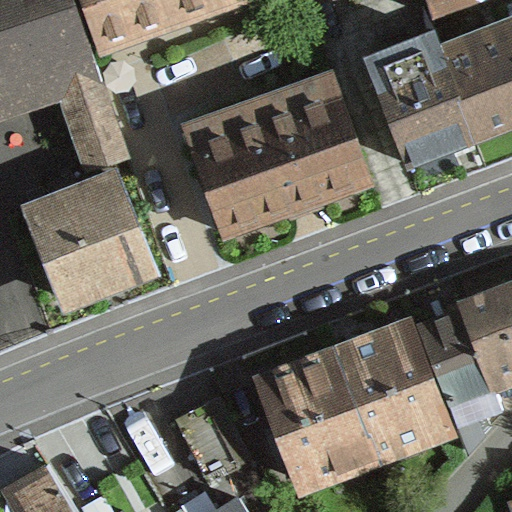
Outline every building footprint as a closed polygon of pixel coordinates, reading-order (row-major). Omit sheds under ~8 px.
[(0,0),(0,98),(97,66),(74,0),(0,0)] [(82,0),(104,58),(166,35),(152,0),(82,0)] [(152,0),(166,35),(206,21),(198,0),(152,0)] [(198,0),(206,21),(263,1),(262,0),(198,0)] [(427,0),(434,19),(489,0),(427,0)] [(511,24),(443,51),(480,143),(511,131),(511,24)] [(443,51),(437,35),(367,62),(410,171),(480,143),(443,51)] [(186,131),(228,241),(370,187),(328,77),(186,131)] [(108,98),(65,112),(83,166),(126,152),(108,98)] [(18,204),(61,319),(162,282),(119,166),(18,204)] [(511,289),(461,308),(463,312),(494,396),(511,389),(511,289)] [(463,312),(424,327),(473,457),(487,441),(481,422),(500,412),(494,396),(463,312)] [(457,441),(412,321),(337,349),(382,469),(457,441)] [(382,469),(337,349),(258,379),(304,499),(382,469)] [(220,400),(178,420),(208,481),(249,461),(220,400)] [(61,511),(42,478),(15,493),(25,511),(61,511)]
